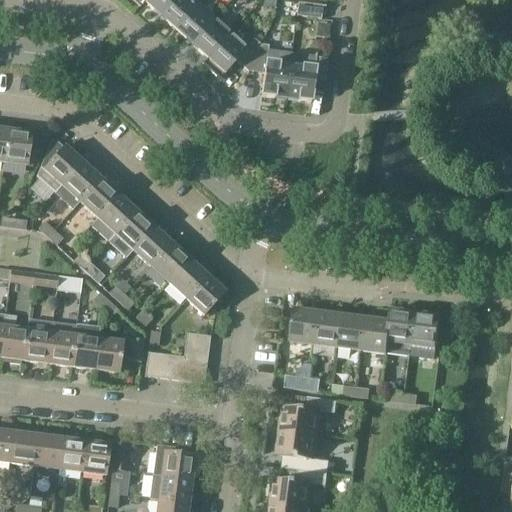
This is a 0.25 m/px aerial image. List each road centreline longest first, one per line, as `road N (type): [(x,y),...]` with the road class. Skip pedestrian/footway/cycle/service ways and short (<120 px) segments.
road 1 (residential): [(250,273),(64,111),(0,103)]
road 2 (residential): [(338,119),(327,134),(315,135),(224,120),(96,11)]
road 3 (tertiary): [(511,253),(262,214)]
road 4 (residential): [(231,422),(0,395)]
road 5 (tertiary): [(262,214),(83,67)]
road 6 (residential): [(231,422),(250,273)]
road 7 (residential): [(370,293),(250,273)]
road 8 (residential): [(338,119),(354,0)]
